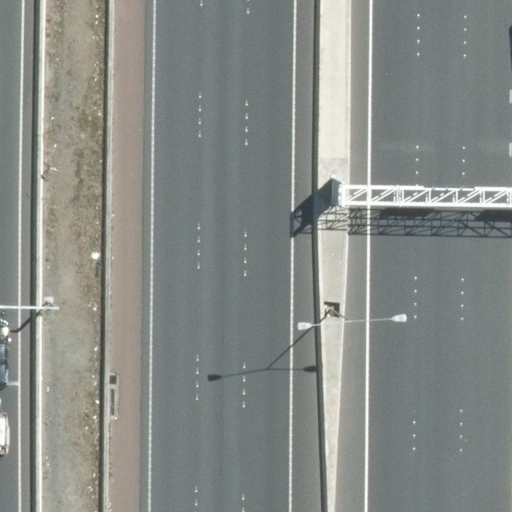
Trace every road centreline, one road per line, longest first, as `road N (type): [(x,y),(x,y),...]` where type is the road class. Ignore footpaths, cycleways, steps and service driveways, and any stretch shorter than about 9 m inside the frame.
road 1 (motorway): [(212,511),(216,0)]
road 2 (motorway): [(429,0),(427,511)]
